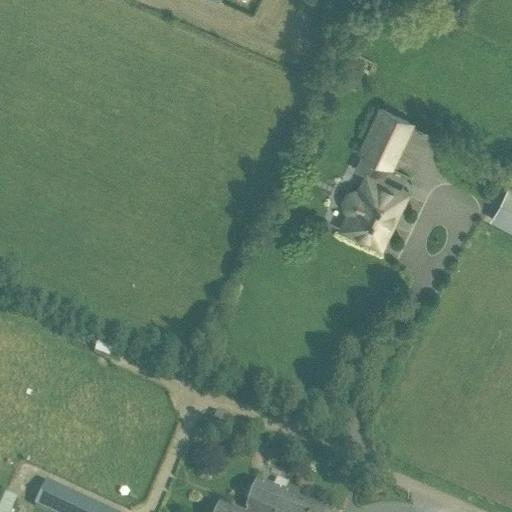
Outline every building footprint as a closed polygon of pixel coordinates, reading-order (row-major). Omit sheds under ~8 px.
[(343,213),(335,229),(381,250),(409,190),(382,177),(387,165),(391,167),(412,123),(375,106),(355,149),(374,158),(368,171),(363,169),(356,184),(348,187),(343,190),(339,196),(339,204),(343,213)] [(497,202),(489,218),(511,230),(511,184),(507,181),(497,202)] [(98,342),(92,355),(108,362),(114,349),(98,342)] [(261,459),(281,460),(281,448),(262,447),(261,459)] [(106,511),(45,483),(34,506),(45,511),(106,511)] [(277,511),(285,494),(260,483),(256,493),(250,490),(246,499),(252,502),(248,511),(251,511),(236,511),(223,506),(220,511),(277,511)] [(0,488),(0,511),(2,511),(10,492),(0,488)] [(326,511),(285,494),(277,511),(326,511)]
